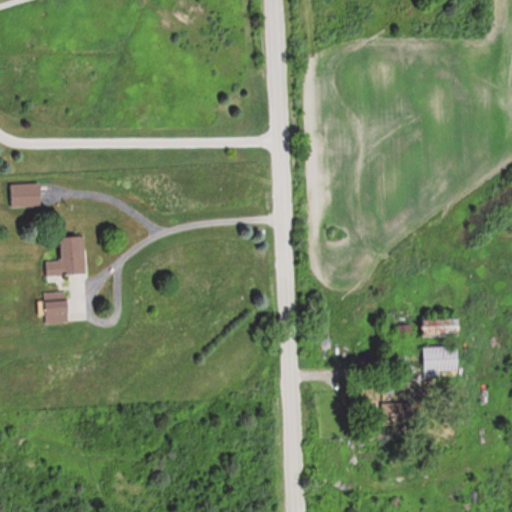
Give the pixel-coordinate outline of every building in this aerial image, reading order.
[(40,207),(40,183),(7,184),(8,207),(40,207)] [(86,274),(84,235),(60,237),(61,260),(45,261),(45,276),(86,274)] [(46,323),(78,323),(77,300),(70,300),(70,294),(45,294),(46,323)] [(462,316),(418,316),(418,336),(462,336),(462,316)] [(397,325),(397,338),(409,338),(409,325),(397,325)] [(460,372),(460,346),(423,346),(423,372),(460,372)] [(412,402),(381,404),(382,425),(413,424),(412,402)]
